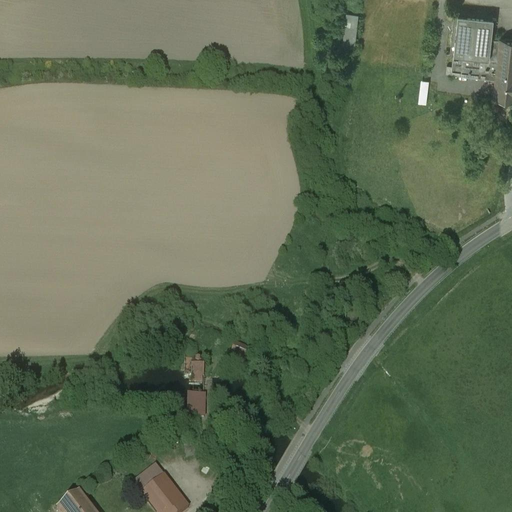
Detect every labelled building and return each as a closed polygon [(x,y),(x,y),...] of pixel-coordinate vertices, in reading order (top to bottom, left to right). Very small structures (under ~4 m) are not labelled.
[(453,53),(457,13),(493,17),(493,14),(454,10),(450,53),(453,53)] [(358,12),(346,11),(342,41),(355,43),(358,12)] [(511,39),(491,38),(492,24),(496,24),(496,19),(493,18),(493,17),(457,13),(453,53),(451,74),(495,78),(493,97),(511,99),(511,39)] [(251,351),(235,344),(230,356),(246,363),(251,351)] [(204,378),(204,362),(185,362),(185,369),(184,377),(189,377),(189,382),(203,382),(203,378),(204,378)] [(205,396),(190,395),(188,402),(189,418),(204,418),(205,396)] [(164,476),(142,493),(156,511),(184,511),(189,508),(164,476)] [(57,511),(92,511),(79,494),(57,511)]
